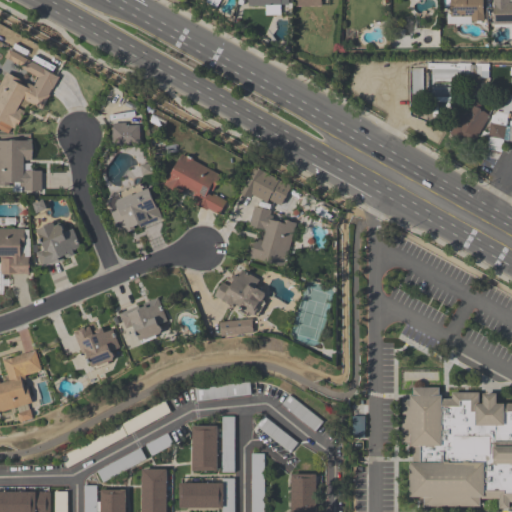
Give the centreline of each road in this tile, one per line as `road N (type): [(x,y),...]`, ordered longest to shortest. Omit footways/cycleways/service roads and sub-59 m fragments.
road 1 (primary): [(511,220),(143,17)]
road 2 (residential): [(0,475),(73,475),(191,413),(242,406),(272,409),(333,456)]
road 3 (primary): [(33,0),(308,154)]
road 4 (residential): [(0,325),(202,249)]
road 5 (residential): [(116,279),(80,199),(81,134)]
road 6 (primary): [(386,197),(511,265)]
